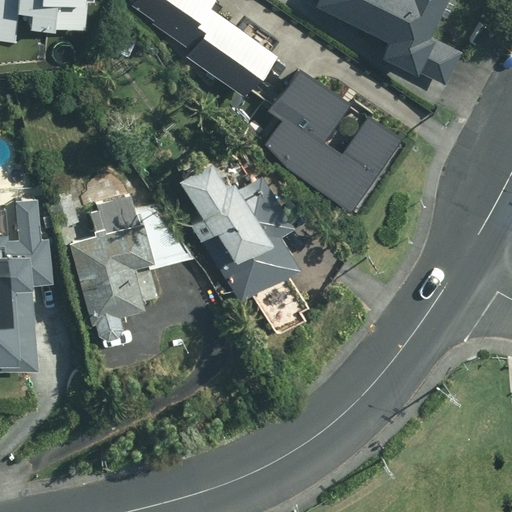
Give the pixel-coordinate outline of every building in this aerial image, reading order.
[(82,27),(84,0),(0,0),(0,37),(12,38),(15,8),(28,9),(26,22),(82,27)] [(133,0),(190,38),(185,46),(239,82),(270,36),(217,0),(133,0)] [(310,0),(310,1),(383,36),(375,52),(439,83),(456,48),(421,31),(436,0),(310,0)] [(280,106),(259,134),(347,198),(398,130),(366,106),(338,143),(319,129),(345,93),(298,58),(268,97),(280,106)] [(174,176),(197,214),(188,220),(236,299),(293,265),(272,231),(289,222),(257,170),(224,190),(205,158),(174,176)] [(140,305),(129,264),(150,259),(133,193),(88,205),(95,231),(65,239),(86,320),(93,319),(95,332),(101,337),(113,335),(119,324),(115,312),(140,305)] [(2,232),(0,231),(0,364),(33,362),(25,279),(46,277),(43,238),(3,242),(2,232)]
